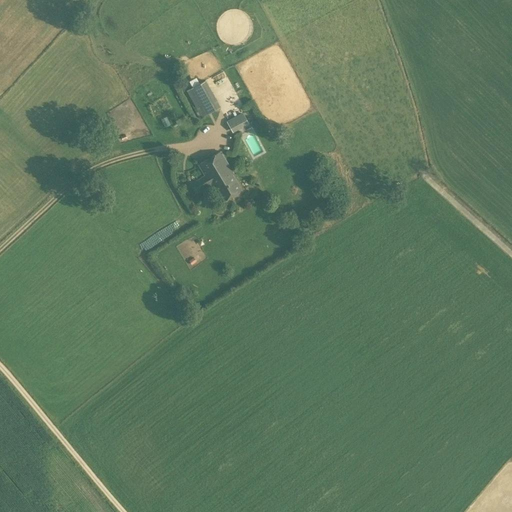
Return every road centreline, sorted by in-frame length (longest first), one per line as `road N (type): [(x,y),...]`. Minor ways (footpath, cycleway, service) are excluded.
road 1 (unknown): [(0,247),(100,163),(218,137)]
road 2 (unclassified): [(0,365),(124,511)]
